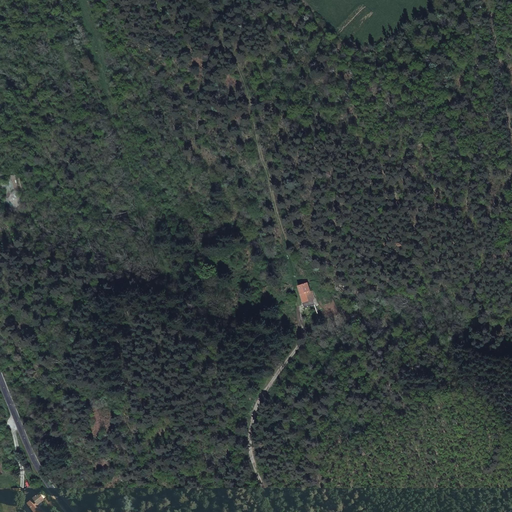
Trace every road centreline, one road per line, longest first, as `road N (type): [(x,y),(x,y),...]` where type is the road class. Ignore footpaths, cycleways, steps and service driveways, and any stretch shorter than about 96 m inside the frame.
road 1 (track): [(88,0),(160,283),(128,369),(188,511)]
road 2 (residential): [(278,511),(252,423),(272,380),(305,340),(298,306)]
road 3 (tertiary): [(0,378),(33,459),(70,511)]
